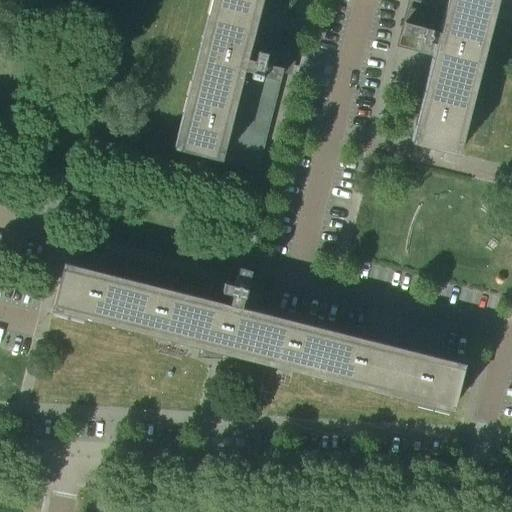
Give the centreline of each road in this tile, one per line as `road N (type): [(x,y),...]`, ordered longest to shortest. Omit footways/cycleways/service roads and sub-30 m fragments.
road 1 (residential): [(474,478),(506,329),(297,275),(364,0)]
road 2 (residential): [(474,478),(70,453)]
